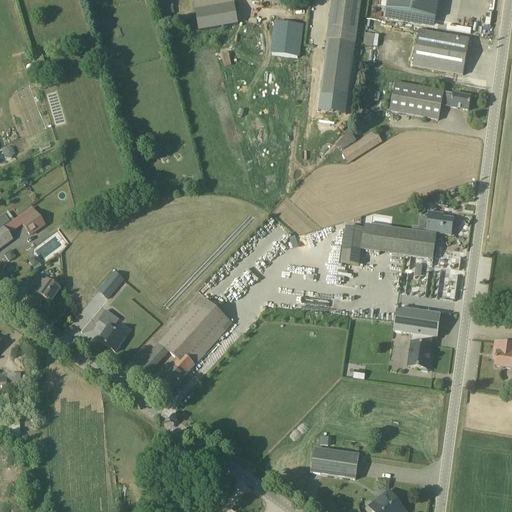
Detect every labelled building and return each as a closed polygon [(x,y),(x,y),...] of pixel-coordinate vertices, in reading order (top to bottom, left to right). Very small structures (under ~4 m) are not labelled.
[(171,0),(160,0),(163,15),(174,13),(171,0)] [(233,0),(193,0),(195,12),(235,5),(233,0)] [(253,0),(287,8),(288,8),(290,0),(253,0)] [(361,0),(332,0),(327,42),(326,51),(354,55),(355,46),(361,0)] [(387,0),(385,11),(407,15),(437,21),(440,0),(387,0)] [(164,24),(173,22),(171,16),(162,18),(164,24)] [(469,41),(419,32),(413,67),(463,76),(469,41)] [(364,34),(364,45),(377,46),(378,35),(364,34)] [(41,50),(31,53),(38,76),(48,73),(41,50)] [(113,60),(101,64),(106,78),(117,75),(113,60)] [(471,98),(453,95),(443,93),(443,92),(395,84),(390,112),(438,121),(441,105),(451,106),(450,108),(469,112),(471,98)] [(382,142),(375,132),(341,154),(347,164),(382,142)] [(12,148),(5,147),(1,151),(4,157),(10,159),(14,154),(12,148)] [(35,212),(19,223),(30,237),(45,226),(35,212)] [(436,236),(436,234),(451,236),(454,220),(441,218),(441,215),(420,212),(417,231),(432,233),(432,235),(436,236)] [(4,215),(0,218),(0,229),(9,223),(4,215)] [(0,248),(12,240),(7,234),(18,226),(14,220),(2,228),(3,229),(0,231),(0,248)] [(436,236),(432,235),(365,226),(365,231),(346,228),(341,265),(359,267),(362,251),(433,261),(436,236)] [(35,257),(28,262),(33,268),(40,264),(35,257)] [(414,277),(421,278),(422,266),(416,265),(414,277)] [(123,282),(114,274),(98,293),(108,301),(123,282)] [(59,291),(45,282),(44,284),(37,279),(27,295),(36,301),(38,297),(50,305),(59,291)] [(201,297),(159,344),(166,350),(179,362),(173,368),(155,387),(167,397),(201,360),(200,359),(231,324),(201,297)] [(433,339),(437,339),(440,316),(397,310),(394,333),(413,336),(412,346),(410,346),(407,367),(422,370),(422,372),(428,373),(428,371),(430,371),(432,361),(430,361),(433,339)] [(106,311),(99,321),(105,326),(106,325),(109,327),(102,338),(103,339),(101,343),(116,354),(125,340),(112,331),(120,321),(106,311)] [(511,345),(495,343),(493,358),(496,359),(495,367),(511,369),(511,345)] [(143,362),(136,369),(146,378),(153,371),(149,368),(143,362)] [(5,376),(5,379),(0,379),(0,400),(6,400),(5,393),(20,393),(20,375),(5,376)] [(10,420),(9,440),(19,441),(20,421),(10,420)] [(330,450),(330,438),(320,438),(319,450),(330,450)] [(355,481),(359,456),(314,450),(311,475),(355,481)] [(372,511),(405,511),(389,492),(383,497),(387,502),(373,511),(372,511)]
